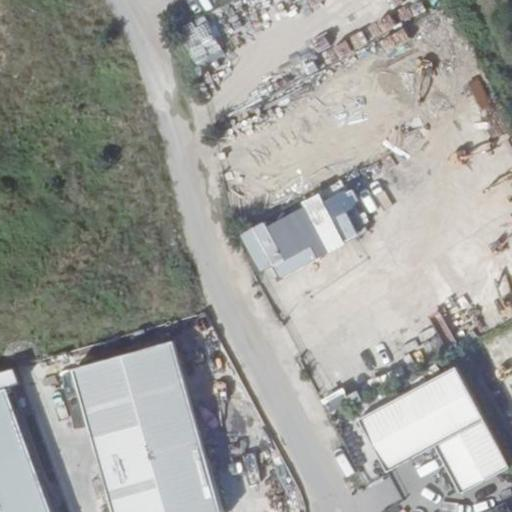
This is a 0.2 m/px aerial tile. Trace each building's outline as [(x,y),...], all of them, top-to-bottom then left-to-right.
[(178,27),(194,62),(221,49),(206,15),(178,27)] [(277,277),(345,247),(323,197),(241,234),(259,273),(273,267),(277,277)] [(102,511),(214,511),(154,343),(112,358),(55,378),(102,511)] [(511,482),(452,371),(354,424),(383,476),(431,450),(464,511),(479,511),(511,494),(511,482)] [(41,511),(0,394),(0,511),(41,511)]
